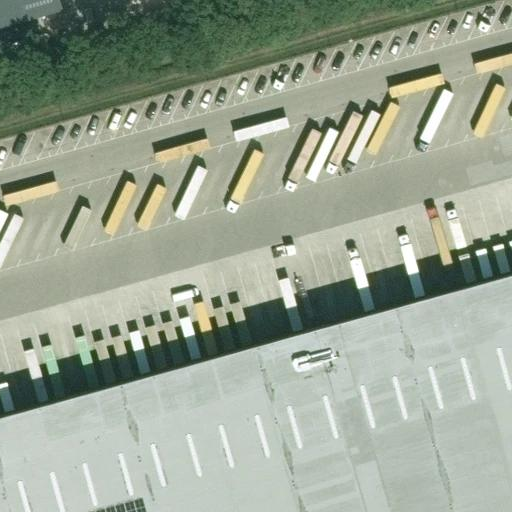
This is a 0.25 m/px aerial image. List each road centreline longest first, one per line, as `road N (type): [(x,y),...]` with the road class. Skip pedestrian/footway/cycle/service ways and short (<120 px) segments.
road 1 (unknown): [(511,46),(0,191)]
road 2 (unknown): [(0,315),(511,172)]
